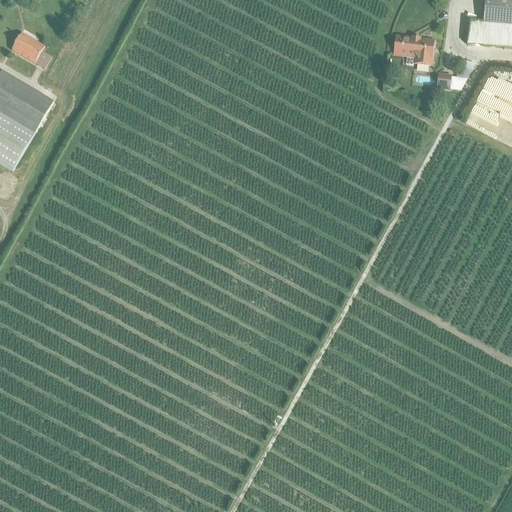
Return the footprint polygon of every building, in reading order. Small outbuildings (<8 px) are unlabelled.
[(470,21),(467,45),(511,48),(511,0),(486,0),(484,23),(470,21)] [(22,34),(12,52),(45,71),(52,58),(42,53),(45,48),(22,34)] [(435,40),(397,36),(394,56),(414,58),(414,63),(433,65),(435,40)] [(457,76),(439,73),(437,86),(462,90),(468,77),(473,69),(465,67),(458,69),(457,76)] [(3,72),(0,76),(0,164),(14,173),(54,103),(3,72)] [(472,124),(503,137),(511,117),(483,105),(484,101),(511,113),(511,88),(492,80),(472,124)]
